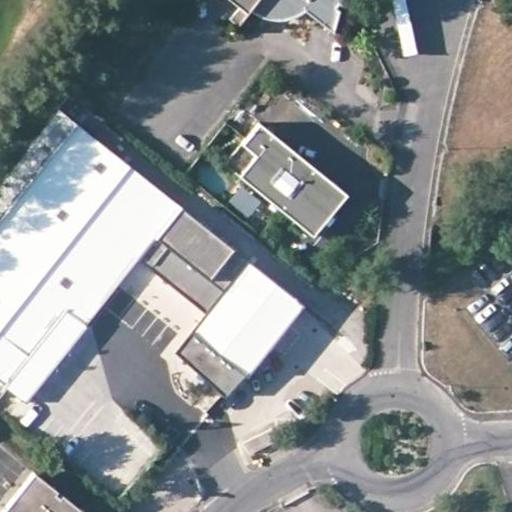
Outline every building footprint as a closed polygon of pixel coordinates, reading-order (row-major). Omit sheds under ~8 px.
[(231,0),(238,5),(229,16),(237,23),(251,5),(254,7),(260,11),(268,14),(272,15),(281,15),(287,13),(293,10),(297,8),(300,5),(333,31),(339,8),(335,5),(338,1),(340,3),(340,0),(231,0)] [(0,216),(0,380),(27,402),(36,390),(86,327),(84,325),(116,285),(119,288),(125,290),(131,290),(135,289),(140,287),(144,284),(147,280),(149,276),(151,271),(185,298),(181,305),(180,311),(181,319),(184,325),(189,330),(172,351),(223,395),(242,371),(245,373),(303,303),(57,109),(3,178),(20,192),(0,216)] [(345,192),(258,122),(223,164),(311,235),(345,192)] [(0,216),(20,192),(3,178),(0,181),(0,216)] [(227,200),(246,214),(258,199),(239,184),(227,200)] [(220,394),(211,385),(197,400),(206,409),(220,394)] [(36,390),(27,402),(35,408),(44,397),(36,390)] [(271,428),(243,442),(248,453),(277,439),(271,428)] [(92,473),(116,495),(135,474),(111,453),(92,473)] [(82,511),(60,494),(59,496),(54,493),(56,490),(32,472),(0,511),(82,511)]
